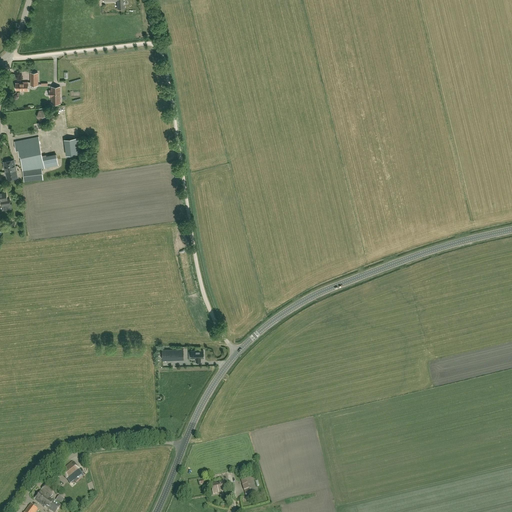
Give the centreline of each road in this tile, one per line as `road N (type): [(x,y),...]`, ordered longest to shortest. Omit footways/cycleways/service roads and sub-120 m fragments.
road 1 (track): [(222,335),(197,266),(161,50),(144,43),(8,55)]
road 2 (tertiary): [(183,444),(223,369),(284,312),(390,264),(511,229)]
road 3 (unclassified): [(15,511),(73,454),(183,444)]
